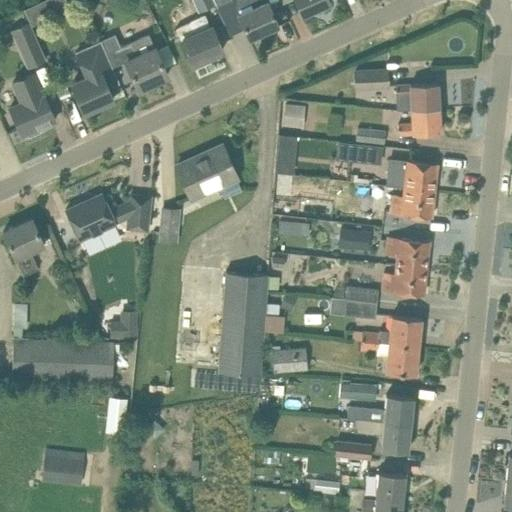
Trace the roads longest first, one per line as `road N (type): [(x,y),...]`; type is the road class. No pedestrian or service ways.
road 1 (residential): [(0,198),(439,0)]
road 2 (residential): [(463,511),(511,68)]
